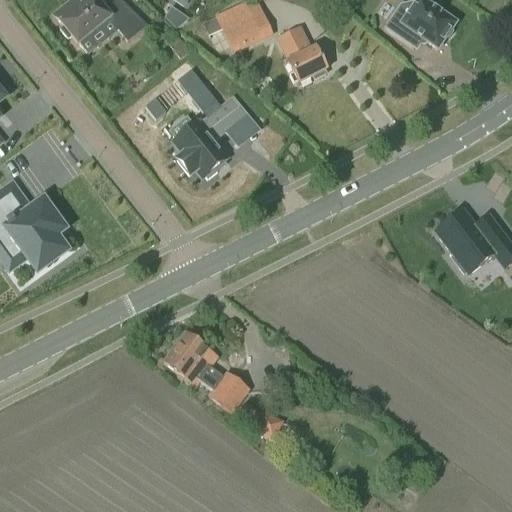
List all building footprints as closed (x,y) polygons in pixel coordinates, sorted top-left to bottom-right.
[(73,2),(53,18),(62,30),(59,32),(67,43),(71,40),(77,48),(108,22),(127,45),(146,29),(118,1),(103,14),(92,0),(91,0),(79,10),(73,2)] [(232,57),(272,39),(254,1),(214,19),(232,57)] [(436,52),(455,26),(418,1),(416,4),(399,8),(383,31),(412,52),(420,41),(436,52)] [(311,54),(300,29),(275,41),(296,87),(325,73),(315,52),(311,54)] [(189,54),(178,40),(167,48),(179,62),(189,54)] [(452,70),(441,76),(450,94),(462,87),(452,70)] [(175,143),(172,145),(182,157),(175,163),(188,178),(195,173),(202,181),(204,179),(206,182),(217,174),(214,171),(225,163),(211,146),(211,145),(233,127),(219,111),(190,74),(176,86),(210,129),(203,135),(197,128),(195,126),(193,128),(175,143)] [(232,100),(219,111),(233,127),(245,117),(232,100)] [(164,116),(154,103),(144,111),(154,124),(164,116)] [(14,225),(0,205),(0,241),(3,240),(20,264),(25,260),(28,264),(36,275),(46,268),(47,269),(50,268),(49,266),(52,264),(53,265),(56,263),(55,262),(64,255),(54,240),(62,233),(55,224),(57,222),(55,220),(53,221),(51,218),(53,216),(51,214),(49,215),(42,205),(33,212),(14,225)] [(454,259),(467,273),(469,271),(471,274),(495,252),(507,265),(511,260),(511,242),(500,229),(488,240),(462,211),(436,233),(457,257),(454,259)] [(215,376),(219,371),(213,366),(217,360),(184,336),(162,366),(195,390),(209,372),(215,376)] [(231,418),(249,393),(225,375),(207,400),(231,418)] [(274,446),(283,424),(261,415),(253,436),(274,446)]
